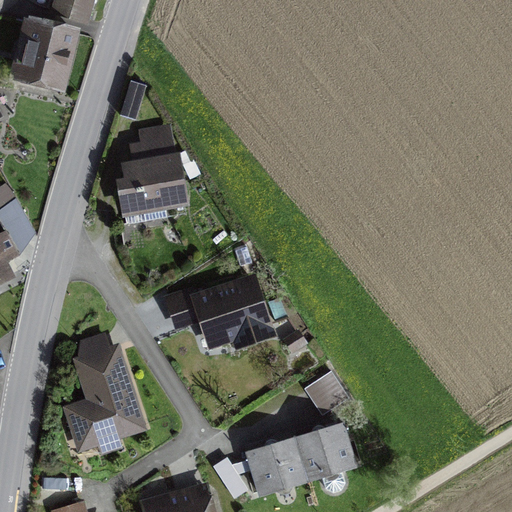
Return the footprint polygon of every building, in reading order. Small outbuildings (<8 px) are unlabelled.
[(90,0),(60,0),(57,11),(85,19),(90,0)] [(14,78),(68,91),(82,28),(29,16),(14,78)] [(146,90),(129,85),(120,121),(137,125),(146,90)] [(129,225),(193,215),(183,163),(173,164),(169,136),(133,142),(123,194),(129,225)] [(0,283),(22,272),(14,257),(24,251),(12,227),(0,233),(0,283)] [(263,347),(302,335),(281,272),(221,291),(219,283),(185,293),(196,327),(227,317),(235,342),(259,334),(263,347)] [(83,453),(152,430),(122,338),(109,342),(105,332),(70,344),(88,398),(67,405),(83,453)] [(322,414),(348,396),(330,370),(305,388),(322,414)] [(295,442),(310,487),(360,471),(345,426),(295,442)] [(261,502),(310,487),(295,442),(246,457),(261,502)] [(219,511),(211,477),(141,494),(145,511),(219,511)] [(93,511),(88,495),(51,505),(52,511),(93,511)]
